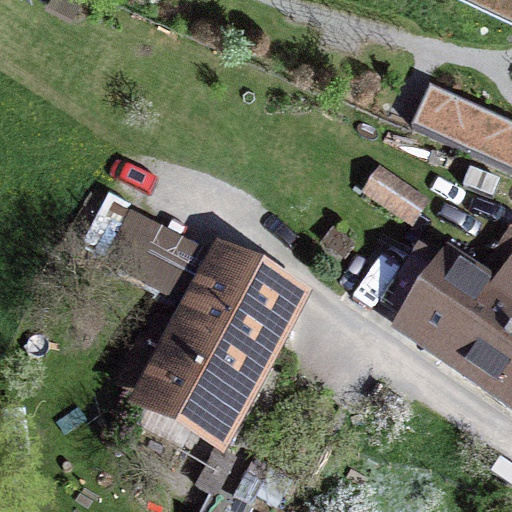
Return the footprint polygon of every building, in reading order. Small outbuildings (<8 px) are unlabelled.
[(511,120),(430,83),(411,125),(511,170),(511,120)] [(109,201),(81,255),(167,299),(195,244),(109,201)] [(511,255),(492,286),(444,256),(392,337),(511,412),(511,255)] [(291,297),(216,262),(169,361),(134,345),(111,394),(221,446),(291,297)] [(239,511),(212,498),(204,511),(239,511)]
